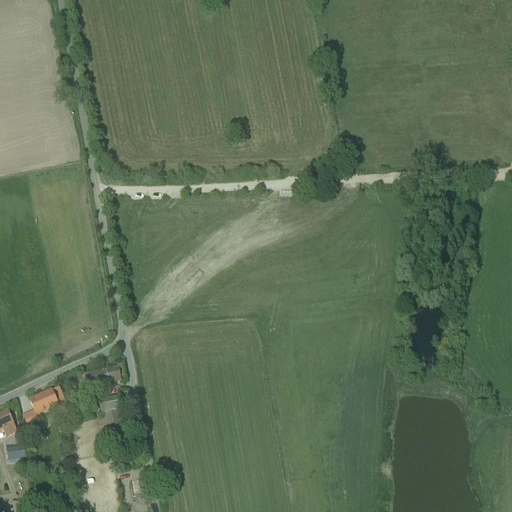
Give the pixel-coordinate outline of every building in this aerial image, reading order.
[(109,386),(122,384),(118,368),(106,371),(109,386)] [(37,420),(60,410),(53,393),(29,403),(37,420)] [(115,411),(132,412),(132,403),(115,403),(115,411)] [(7,440),(17,436),(7,413),(0,415),(0,435),(4,434),(7,440)] [(20,460),(37,460),(37,448),(19,448),(20,460)]
